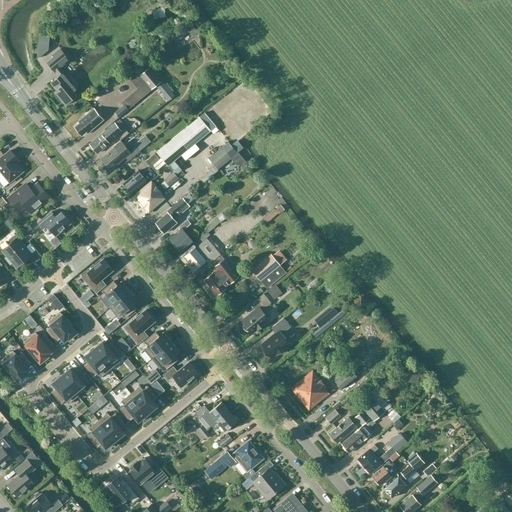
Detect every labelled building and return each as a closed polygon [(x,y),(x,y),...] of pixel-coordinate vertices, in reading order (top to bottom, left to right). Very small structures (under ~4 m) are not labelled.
[(163,19),(162,9),(150,10),(151,20),(163,19)] [(198,31),(187,19),(169,33),(176,42),(189,32),(193,36),(198,31)] [(49,36),(40,35),(38,59),(48,50),(49,36)] [(70,80),(64,73),(60,68),(70,61),(60,48),(51,55),(53,57),(47,62),(59,77),(51,84),(58,93),(57,95),(65,105),(77,96),(74,92),(76,90),(69,81),(70,80)] [(226,61),(226,66),(227,69),(231,70),(234,67),(234,62),(233,59),(229,59),(226,61)] [(152,90),(162,82),(150,68),(140,76),(152,90)] [(119,73),(111,79),(115,84),(123,78),(119,73)] [(162,82),(156,87),(163,95),(169,90),(162,82)] [(124,105),(115,113),(119,118),(128,110),(124,105)] [(103,121),(99,116),(93,109),(77,122),(80,124),(76,128),(82,135),(86,131),(88,133),(103,121)] [(199,117),(156,153),(161,158),(165,163),(168,166),(174,161),(210,131),(216,126),(209,117),(205,112),(199,117)] [(122,131),(119,129),(115,123),(90,144),(97,153),(109,143),(106,140),(112,135),(115,137),(122,131)] [(139,152),(148,144),(151,142),(145,135),(133,145),(135,147),(129,152),(125,147),(120,141),(113,147),(114,149),(102,159),(111,169),(123,158),(125,157),(128,161),(139,152)] [(211,171),(201,179),(203,182),(218,170),(217,169),(231,157),(238,152),(229,142),(223,147),(209,158),(214,165),(209,168),(211,171)] [(189,158),(200,149),(197,146),(186,154),(189,158)] [(0,169),(10,181),(23,171),(14,159),(17,157),(11,150),(5,154),(0,149),(0,169)] [(155,153),(146,161),(150,166),(159,159),(155,153)] [(138,171),(124,183),(132,193),(147,181),(150,178),(151,179),(159,172),(157,170),(165,163),(161,158),(141,174),(138,171)] [(174,161),(168,166),(172,172),(173,171),(173,172),(176,175),(181,170),(174,161)] [(242,169),(247,171),(250,168),(250,163),(245,161),(241,164),(242,169)] [(173,172),(164,180),(169,187),(179,178),(176,175),(173,172)] [(151,180),(134,195),(149,213),(167,198),(161,192),(151,180)] [(49,196),(39,183),(28,192),(23,187),(9,198),(18,210),(25,204),(32,214),(38,209),(36,207),(49,196)] [(177,223),(171,216),(177,212),(180,214),(190,206),(184,198),(171,207),(167,211),(168,213),(156,223),(164,233),(177,223)] [(270,205),(263,210),(267,215),(274,209),(270,205)] [(280,205),(275,209),(279,214),(284,209),(280,205)] [(49,229),(55,236),(60,232),(61,232),(63,232),(64,231),(65,229),(64,228),(70,223),(61,212),(55,217),(51,212),(38,223),(45,232),(49,229)] [(203,234),(199,237),(203,241),(201,242),(201,243),(210,235),(209,234),(213,230),(212,229),(220,222),(225,217),(222,214),(217,218),(205,228),(207,230),(203,234)] [(5,215),(1,218),(11,231),(15,227),(5,215)] [(182,253),(194,243),(183,230),(191,223),(188,219),(180,226),(182,228),(169,239),(182,253)] [(28,224),(21,230),(26,237),(34,231),(28,224)] [(206,260),(202,255),(210,247),(209,246),(219,236),(213,230),(209,234),(210,235),(201,243),(201,242),(198,245),(185,257),(195,269),(206,260)] [(11,243),(2,251),(7,257),(5,258),(10,264),(11,263),(16,268),(32,255),(15,234),(8,240),(11,243)] [(212,262),(221,255),(220,254),(235,242),(232,239),(217,251),(216,250),(207,258),(211,262),(211,261),(212,262)] [(271,254),(252,270),(267,289),(286,273),(271,254)] [(238,277),(224,259),(221,255),(212,262),(216,266),(215,267),(218,269),(204,280),(217,295),(231,284),(230,283),(238,277)] [(103,259),(82,277),(96,293),(105,285),(101,280),(113,271),(103,259)] [(114,281),(102,291),(106,295),(105,295),(113,304),(113,305),(130,291),(122,282),(117,285),(114,281)] [(271,295),(279,288),(276,284),(267,291),(271,295)] [(113,304),(109,307),(117,317),(121,314),(125,318),(137,309),(133,304),(138,300),(130,291),(113,305),(113,304)] [(262,311),(271,303),(263,294),(251,304),(255,309),(241,321),(244,324),(243,326),(243,329),(245,331),(247,331),(250,331),(252,334),(269,320),(262,311)] [(360,295),(353,302),(360,310),(367,304),(360,295)] [(322,314),(329,322),(339,314),(332,305),(322,314)] [(145,310),(124,327),(138,344),(147,336),(143,331),(155,322),(145,310)] [(72,325),(74,324),(69,318),(67,319),(61,311),(49,321),(52,324),(47,328),(57,341),(62,337),(65,340),(69,337),(70,338),(77,332),(72,325)] [(272,358),(289,344),(282,335),(291,327),(283,318),(271,328),(275,334),(261,345),(264,348),(263,350),(263,353),(265,355),(267,356),(270,356),(272,358)] [(29,351),(34,357),(36,356),(41,362),(48,356),(48,355),(51,351),(48,348),(53,344),(43,331),(38,335),(36,332),(24,342),(30,350),(29,351)] [(151,359),(172,342),(164,333),(159,336),(156,332),(144,341),(148,346),(144,349),(151,359)] [(103,341),(94,349),(110,369),(120,362),(117,358),(121,354),(112,342),(107,346),(103,341)] [(179,351),(172,342),(151,359),(159,368),(163,365),(167,369),(179,360),(175,355),(179,351)] [(127,344),(122,348),(125,353),(131,349),(127,344)] [(110,369),(94,349),(84,357),(88,362),(84,365),(93,377),(98,373),(101,377),(110,369)] [(6,370),(11,376),(13,375),(18,381),(26,374),(25,373),(29,370),(26,367),(31,362),(20,350),(15,354),(13,351),(1,361),(8,368),(6,370)] [(173,367),(163,375),(168,380),(173,376),(182,387),(198,374),(189,362),(177,372),(173,367)] [(406,364),(399,369),(402,373),(408,368),(406,364)] [(71,368),(61,376),(75,392),(89,381),(79,369),(75,372),(71,368)] [(341,389),(357,377),(350,368),(334,381),(341,389)] [(139,375),(135,370),(129,376),(132,380),(139,375)] [(309,410),(329,394),(324,388),(325,387),(312,371),(291,388),(309,410)] [(56,388),(51,392),(61,404),(66,400),(69,404),(79,396),(75,392),(61,376),(52,384),(56,388)] [(385,411),(390,407),(377,392),(379,390),(375,385),(368,390),(358,398),(358,399),(358,398),(362,403),(360,405),(365,410),(364,411),(370,419),(362,426),(357,430),(357,431),(342,444),(349,453),(362,442),(360,440),(370,432),(368,429),(375,423),(373,421),(385,411)] [(131,394),(147,414),(157,406),(153,402),(157,398),(148,386),(143,390),(140,386),(131,394)] [(99,390),(93,396),(96,400),(103,395),(99,390)] [(138,422),(147,414),(131,394),(121,401),(124,405),(120,409),(129,421),(134,417),(138,422)] [(92,413),(100,408),(95,402),(88,408),(92,413)] [(212,426),(230,412),(222,402),(209,412),(204,406),(195,413),(199,418),(202,416),(210,426),(212,425),(212,426)] [(355,418),(362,426),(370,419),(364,411),(355,418)] [(215,429),(220,425),(225,432),(237,422),(230,412),(212,426),(215,429)] [(98,421),(115,441),(124,433),(120,428),(125,425),(115,413),(111,417),(108,413),(98,421)] [(321,425),(328,419),(324,415),(317,421),(321,425)] [(77,417),(72,422),(76,427),(81,422),(77,417)] [(337,443),(356,427),(348,418),(329,433),(337,443)] [(399,420),(393,425),(397,429),(403,425),(399,420)] [(106,448),(115,441),(98,421),(89,428),(92,432),(87,436),(97,448),(102,444),(106,448)] [(199,438),(207,431),(202,426),(198,429),(198,430),(195,433),(199,438)] [(207,431),(199,438),(201,441),(205,438),(206,439),(210,435),(207,431)] [(372,453),(377,449),(374,445),(358,459),(370,474),(390,457),(398,450),(408,442),(401,433),(389,444),(392,447),(378,459),(372,453)] [(228,434),(218,442),(223,447),(232,440),(228,434)] [(195,436),(188,442),(191,446),(198,440),(195,436)] [(5,451),(10,447),(3,439),(0,441),(0,468),(12,459),(5,451)] [(249,441),(233,454),(247,472),(263,459),(249,441)] [(398,450),(390,457),(393,461),(399,456),(399,455),(401,453),(398,450)] [(211,479),(235,460),(228,451),(204,470),(211,479)] [(20,475),(7,485),(17,497),(33,483),(24,472),(32,465),(31,464),(37,458),(33,453),(26,458),(27,459),(15,470),(20,475)] [(407,479),(416,471),(426,463),(417,453),(407,461),(411,465),(399,476),(398,475),(383,487),(392,498),(407,485),(403,480),(405,478),(407,479)] [(15,460),(19,464),(25,459),(21,455),(15,460)] [(137,462),(130,467),(131,469),(130,470),(141,484),(141,483),(149,477),(155,484),(166,475),(157,464),(152,468),(150,465),(144,458),(138,464),(137,462)] [(380,485),(391,476),(392,477),(396,472),(396,469),(389,461),(372,476),(380,485)] [(266,500),(272,496),(285,485),(278,477),(277,478),(269,469),(265,472),(262,468),(249,478),(253,481),(252,482),(266,500)] [(412,511),(421,505),(416,500),(423,494),(424,495),(438,482),(431,474),(410,493),(412,495),(400,505),(405,511),(412,511)] [(112,481),(104,487),(111,496),(109,497),(116,506),(118,504),(118,505),(127,498),(132,504),(137,500),(140,498),(123,477),(119,480),(117,478),(112,482),(112,481)] [(195,482),(190,486),(196,493),(201,489),(195,482)] [(54,511),(63,505),(58,499),(52,505),(42,493),(41,494),(40,493),(38,493),(36,494),(35,495),(35,497),(36,499),(26,507),(30,511),(43,511),(47,509),(50,511),(54,511)] [(273,510),(274,511),(306,511),(295,498),(291,501),(288,498),(273,510)] [(160,511),(165,511),(171,508),(166,501),(158,508),(160,511)] [(495,511),(487,503),(475,511),(495,511)]
